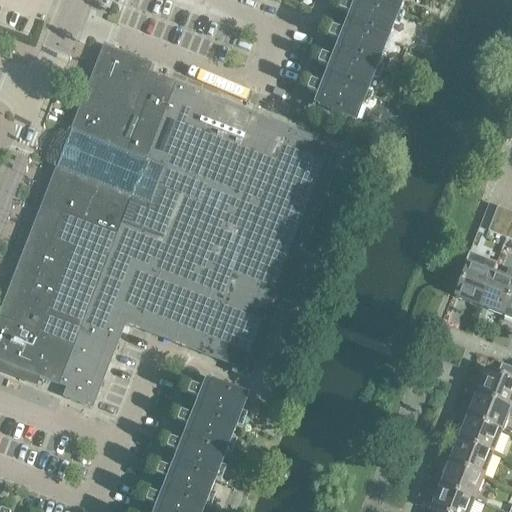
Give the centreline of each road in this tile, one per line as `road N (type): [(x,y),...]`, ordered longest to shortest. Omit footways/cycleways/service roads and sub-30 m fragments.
road 1 (residential): [(69,17),(262,90),(283,34),(192,0)]
road 2 (residential): [(126,447),(0,396)]
